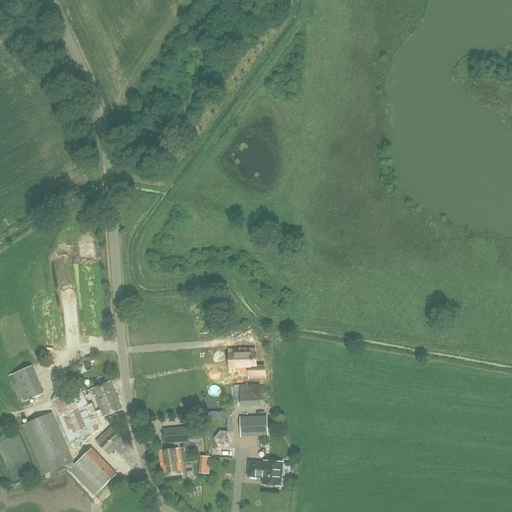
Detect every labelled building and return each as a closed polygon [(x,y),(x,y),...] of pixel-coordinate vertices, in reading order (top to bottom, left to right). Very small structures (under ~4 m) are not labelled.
[(254,350),(232,350),(232,369),(254,368),(254,350)] [(14,373),(24,403),(48,395),(39,365),(14,373)] [(98,403),(117,395),(111,381),(91,389),(93,396),(94,396),(98,403)] [(87,405),(81,389),(53,401),(73,448),(83,444),(99,429),(98,425),(100,424),(91,404),(87,405)] [(266,406),(265,399),(262,399),(262,392),(243,394),(243,407),(266,406)] [(104,417),(122,410),(117,395),(98,403),(104,417)] [(75,465),(73,462),(52,413),(24,425),(45,474),(65,465),(70,469),(95,495),(117,474),(92,449),(75,465)] [(242,436),(267,435),(267,418),(241,419),(242,436)] [(122,457),(131,447),(125,440),(125,439),(113,426),(96,442),(109,455),(115,450),(122,457)] [(165,443),(183,442),(184,447),(202,446),(202,440),(201,427),(164,430),(165,443)] [(219,430),(224,450),(236,446),(230,427),(219,430)] [(163,476),(183,473),(179,448),(159,451),(163,476)] [(200,457),(199,473),(210,474),(211,456),(211,455),(210,453),(205,453),(205,457),(200,457)] [(282,470),(282,462),(265,461),(264,463),(249,462),(248,476),(263,477),(263,484),(265,484),(266,486),(270,486),(271,484),(280,485),(281,469),(282,470)]
